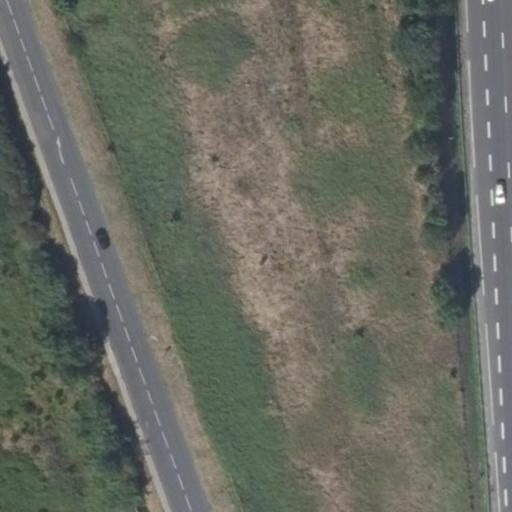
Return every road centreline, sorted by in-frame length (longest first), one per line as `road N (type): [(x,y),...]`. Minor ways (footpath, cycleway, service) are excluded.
road 1 (tertiary): [(13,0),(194,511)]
road 2 (trunk): [(493,0),(510,219)]
road 3 (trunk): [(500,0),(510,219)]
